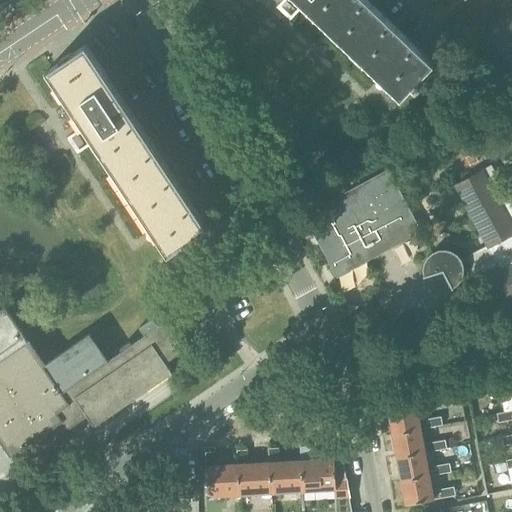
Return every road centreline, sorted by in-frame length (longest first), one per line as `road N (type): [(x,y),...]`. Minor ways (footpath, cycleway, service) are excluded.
road 1 (residential): [(325,331),(145,0)]
road 2 (residential): [(181,432),(325,331)]
road 3 (residential): [(511,345),(357,377)]
road 4 (residential): [(57,511),(181,432)]
road 5 (residential): [(357,377),(377,511)]
